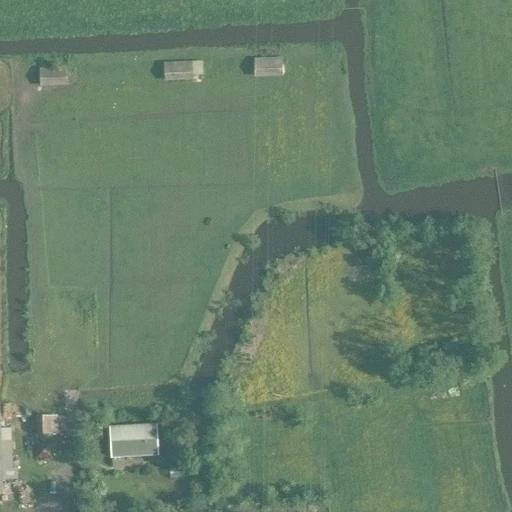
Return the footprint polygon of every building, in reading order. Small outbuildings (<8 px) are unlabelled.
[(281,57),(258,58),(253,58),(254,77),(283,76),(281,57)] [(201,61),(191,61),(163,63),(165,81),(192,80),(192,75),(202,74),(201,61)] [(68,85),(67,67),(39,68),(40,86),(68,85)] [(56,416),(35,416),(36,434),(57,433),(56,416)] [(156,424),(109,427),(111,458),(158,455),(156,424)] [(91,440),(102,440),(101,429),(91,429),(91,440)] [(39,459),(59,460),(59,443),(40,442),(39,459)]
